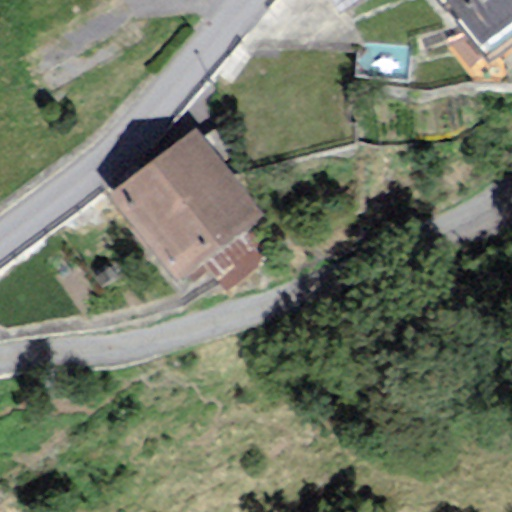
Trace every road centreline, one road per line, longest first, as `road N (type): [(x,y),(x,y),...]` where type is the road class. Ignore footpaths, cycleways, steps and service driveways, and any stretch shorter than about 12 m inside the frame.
road 1 (track): [(0,344),(151,343),(511,181)]
road 2 (residential): [(253,0),(186,76),(0,249)]
